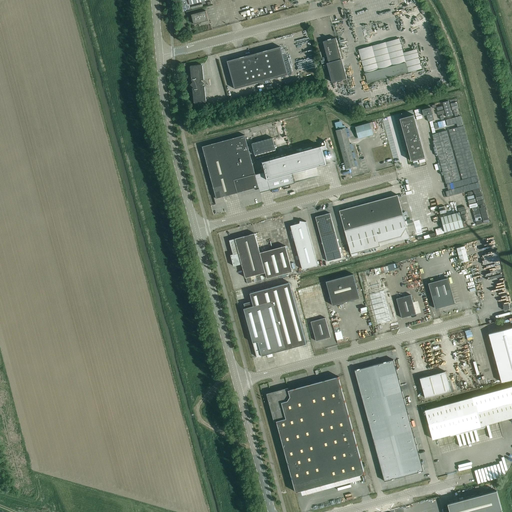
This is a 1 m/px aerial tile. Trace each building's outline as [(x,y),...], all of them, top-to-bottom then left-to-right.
[(194,24),(208,20),(206,10),(191,14),(194,24)] [(337,43),(336,38),(331,39),(328,39),(328,40),(323,41),(328,61),(329,61),(329,62),(327,63),(332,82),(347,78),(337,43)] [(359,49),(365,73),(406,62),(404,53),(399,38),(359,49)] [(235,89),(288,74),(280,47),(227,61),(235,89)] [(406,62),(365,73),(368,83),(422,69),(417,50),(404,53),(406,62)] [(202,65),(201,64),(191,65),(191,66),(190,66),(190,67),(191,80),(191,81),(192,81),(193,82),(190,85),(193,87),(193,88),(192,88),(194,102),(193,102),(194,102),(195,103),(205,102),(206,101),(205,87),(202,87),(202,86),(204,83),(202,81),(201,80),(204,80),(204,79),(202,66),(202,65)] [(400,119),(411,161),(425,157),(414,115),(400,119)] [(376,134),(372,122),(370,123),(355,127),(358,139),(376,134)] [(346,169),(356,167),(345,128),(336,130),(346,169)] [(238,193),(259,187),(255,174),(245,135),(202,146),(213,187),(211,187),(216,204),(222,203),(222,201),(223,199),(224,199),(223,196),(237,193),(238,193)] [(273,138),(252,143),(255,155),(256,158),(277,153),(276,150),(273,138)] [(321,146),(263,162),(265,172),(269,184),(270,189),(270,190),(295,183),(292,173),(326,164),(321,146)] [(472,146),(463,148),(471,181),(469,182),(470,184),(472,184),(475,196),(484,194),(472,146)] [(464,162),(458,164),(460,172),(467,170),(464,162)] [(430,190),(427,181),(415,184),(417,193),(430,190)] [(351,254),(380,246),(379,242),(401,236),(406,227),(403,214),(398,195),(345,209),(346,210),(343,210),(339,210),(341,215),(345,230),(351,254)] [(414,199),(418,214),(437,210),(434,195),(414,199)] [(338,210),(343,208),(341,204),(336,206),(336,204),(332,205),(335,214),(339,212),(338,210)] [(459,212),(441,217),(445,232),(463,227),(459,212)] [(318,216),(315,217),(316,218),(317,222),(321,236),(322,242),(325,254),(327,261),(342,258),(340,250),(337,238),(335,232),(331,218),(330,213),(318,216)] [(290,226),(292,230),(302,269),(318,265),(307,226),(306,221),(305,222),(300,221),(299,223),(290,226)] [(260,252),(256,238),(255,233),(229,240),(233,254),(230,255),(233,266),(242,264),(247,283),(252,282),(251,280),(256,278),(257,281),(259,280),(258,274),(265,272),(260,252)] [(260,252),(265,272),(267,278),(292,271),(286,246),(260,252)] [(460,263),(469,261),(465,246),(457,248),(460,263)] [(333,305),(360,298),(353,274),(326,281),(333,305)] [(435,309),(455,303),(448,278),(428,283),(435,309)] [(244,308),(257,357),(306,344),(289,282),(250,293),(252,301),(244,303),(245,308),(244,308)] [(392,320),(384,291),(369,295),(377,324),(392,320)] [(401,318),(416,314),(411,295),(396,298),(401,318)] [(316,341),(330,337),(325,318),(311,322),(316,341)] [(502,382),(511,379),(511,327),(489,334),(502,382)] [(384,481),(424,471),(394,360),(355,370),(384,481)] [(450,391),(445,371),(426,376),(419,378),(422,388),(423,388),(425,398),(450,391)] [(365,473),(340,381),(338,376),(289,390),(288,388),(267,394),(274,422),(277,421),(296,492),(335,481),(337,486),(347,483),(345,479),(365,473)] [(433,439),(511,417),(511,386),(425,410),(433,439)] [(496,491),(448,504),(450,511),(502,511),(502,510),(497,491),(496,491)]
